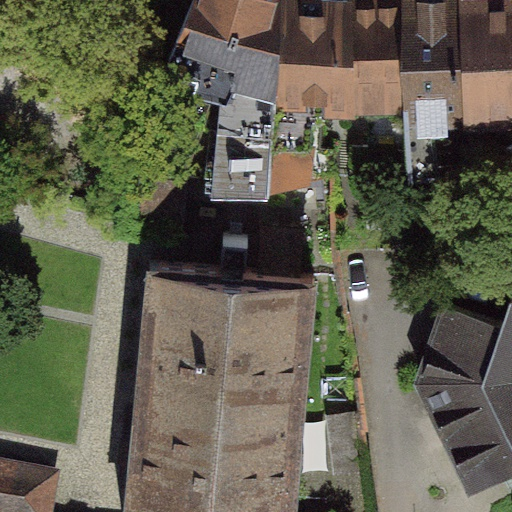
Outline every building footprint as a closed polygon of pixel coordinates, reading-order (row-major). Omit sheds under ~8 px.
[(189,0),(166,56),(139,170),(135,230),(179,233),(182,173),(201,83),(223,88),(216,182),(271,184),(278,105),(282,0),(189,0)] [(407,0),(282,0),(278,105),(316,104),(367,105),(411,103),(407,0)] [(462,0),(407,0),(411,103),(412,173),(437,173),(429,116),(470,119),(462,0)] [(511,0),(462,0),(470,119),(511,116),(511,0)] [(278,105),(271,184),(304,180),(307,173),(319,172),(320,176),(331,176),(412,173),(411,103),(367,105),(365,151),(311,153),(316,104),(278,105)] [(267,221),(265,249),(306,251),(308,223),(267,221)] [(131,511),(295,511),(317,275),(246,269),(248,248),(225,246),(223,267),(155,261),(131,511)] [(511,441),(508,434),(511,431),(511,305),(506,325),(449,304),(423,378),(476,486),(511,467),(511,441)] [(56,511),(65,463),(0,451),(0,511),(56,511)]
